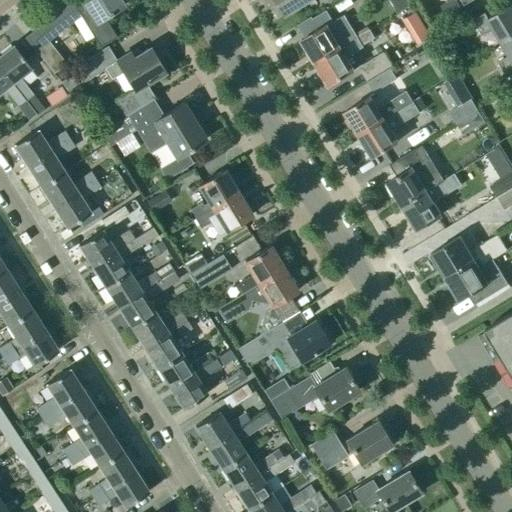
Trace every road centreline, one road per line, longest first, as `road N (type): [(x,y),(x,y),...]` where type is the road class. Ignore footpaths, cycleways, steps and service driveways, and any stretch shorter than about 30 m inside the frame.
road 1 (tertiary): [(509,511),(194,0)]
road 2 (residential): [(0,181),(215,511)]
